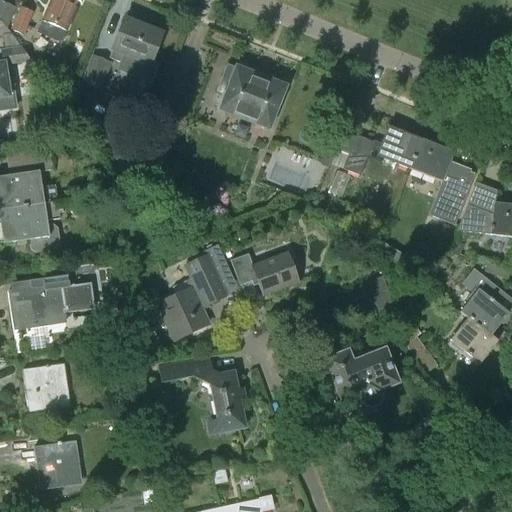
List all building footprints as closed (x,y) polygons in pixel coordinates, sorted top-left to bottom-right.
[(50,0),(37,34),(61,44),(78,4),(81,5),(82,2),(77,0),(50,0)] [(0,31),(6,30),(15,8),(1,3),(0,6),(0,31)] [(11,31),(23,36),(32,14),(20,9),(11,31)] [(124,20),(108,60),(119,64),(123,55),(149,66),(157,46),(161,35),(159,34),(159,35),(125,21),(124,20)] [(0,97),(8,97),(5,80),(14,79),(12,64),(31,61),(22,50),(10,35),(2,36),(4,52),(1,53),(2,65),(0,65),(0,97)] [(80,83),(99,90),(109,64),(90,57),(80,83)] [(222,95),(216,109),(268,130),(284,88),(235,69),(235,70),(226,66),(216,93),(222,95)] [(344,132),(330,166),(359,177),(369,152),(377,155),(376,158),(383,161),(380,167),(392,172),(395,165),(408,171),(420,141),(387,128),(380,146),(344,132)] [(144,129),(125,181),(152,191),(171,139),(144,129)] [(420,141),(408,171),(441,183),(442,181),(449,184),(442,203),(434,200),(427,218),(453,229),(473,177),(447,167),(452,154),(420,141)] [(0,178),(0,211),(57,203),(54,187),(41,189),(38,174),(52,172),(48,151),(17,156),(20,175),(0,178)] [(455,233),(511,238),(511,206),(494,205),(496,193),(475,185),(466,207),(455,233)] [(57,203),(0,211),(0,231),(2,245),(30,241),(31,250),(35,253),(60,250),(57,228),(51,224),(46,225),(46,223),(59,220),(57,203)] [(175,296),(161,302),(178,339),(207,326),(199,308),(237,292),(218,245),(202,251),(204,256),(186,263),(193,278),(171,288),(175,296)] [(396,251),(390,262),(400,267),(406,256),(396,251)] [(255,280),(262,297),(297,284),(286,254),(251,267),(247,255),(229,262),(239,287),(255,280)] [(497,265),(494,275),(508,280),(511,270),(497,265)] [(474,295),(460,312),(468,318),(490,337),(507,315),(490,302),(499,291),(472,270),(461,285),(474,295)] [(360,288),(368,309),(375,306),(379,315),(394,310),(382,280),(360,288)] [(43,288),(10,292),(15,328),(49,324),(47,310),(63,308),(63,311),(93,307),(90,284),(44,291),(43,288)] [(468,318),(466,320),(449,341),(479,365),(497,342),(490,337),(468,318)] [(405,347),(424,374),(435,366),(415,340),(405,347)] [(333,386),(330,387),(328,393),(332,405),(339,407),(357,400),(361,407),(367,409),(374,408),(378,405),(380,401),(381,396),(380,391),(396,385),(383,351),(351,363),(350,359),(347,352),(323,361),(333,386)] [(188,363),(157,369),(160,385),(192,378),(210,390),(219,434),(244,429),(232,374),(220,376),(211,372),(209,359),(189,364),(188,363)] [(21,371),(27,411),(69,405),(63,365),(21,371)] [(33,449),(39,488),(81,482),(75,443),(33,449)] [(167,465),(162,474),(172,479),(177,470),(167,465)] [(224,472),(212,475),(214,487),(227,484),(224,472)] [(259,511),(257,501),(219,510),(219,511),(259,511)]
